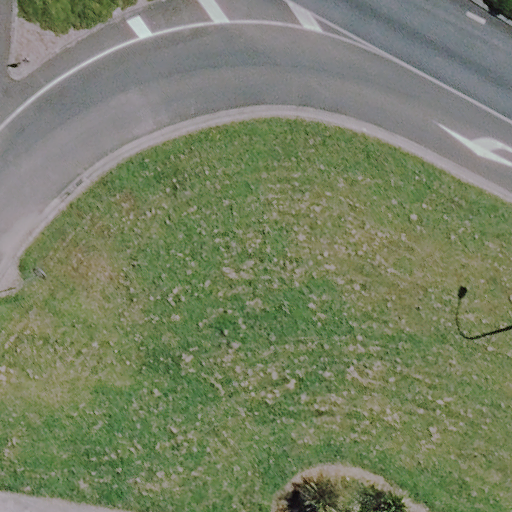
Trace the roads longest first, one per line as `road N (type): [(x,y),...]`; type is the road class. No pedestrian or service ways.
road 1 (residential): [(511,111),(272,62),(163,65),(74,112),(0,166)]
road 2 (primary): [(511,78),(356,0)]
